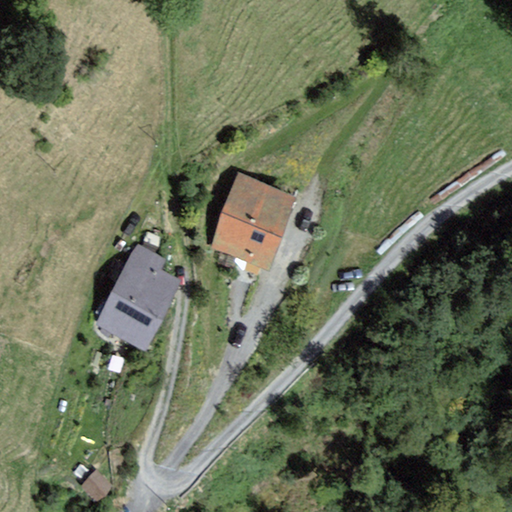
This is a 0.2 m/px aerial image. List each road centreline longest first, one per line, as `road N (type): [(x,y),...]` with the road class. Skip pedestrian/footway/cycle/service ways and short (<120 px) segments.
road 1 (track): [(511,170),(424,230),(186,475),(153,477),(143,458),(170,373),(181,294)]
road 2 (track): [(307,198),(228,372),(153,477)]
